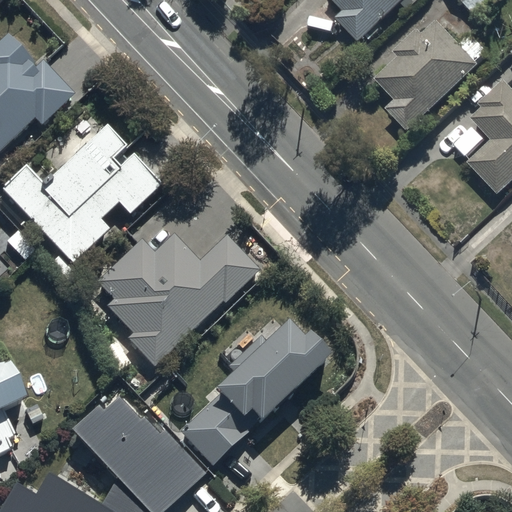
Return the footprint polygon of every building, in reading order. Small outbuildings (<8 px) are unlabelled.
[(336,0),(345,9),(338,15),(361,39),(401,0),(336,0)] [(462,0),(476,16),(493,0),(462,0)] [(462,43),(439,18),(423,32),(420,28),(395,52),(399,55),(376,76),(397,99),(389,106),(410,129),(481,63),(477,59),(487,49),(473,33),(462,43)] [(0,161),(33,129),(42,139),(75,107),(40,71),(37,74),(6,44),(0,49),(0,161)] [(502,194),(511,184),(511,85),(505,78),(481,101),(484,104),(472,116),(492,136),(468,159),(502,194)] [(25,174),(2,196),(58,257),(49,265),(66,284),(75,276),(71,271),(109,236),(99,225),(116,209),(126,220),(158,190),(131,160),(125,166),(121,161),(125,158),(105,136),(42,193),(25,174)] [(36,258),(15,239),(5,250),(26,270),(36,258)] [(132,344),(127,349),(154,378),(223,313),(224,314),(259,281),(226,246),(199,271),(174,245),(154,263),(142,251),(99,292),(114,308),(106,316),(132,344)] [(257,438),(260,441),(331,375),(309,352),(303,357),(287,340),(268,359),(260,350),(228,381),(236,389),(215,409),(218,411),(180,447),(211,481),(257,438)] [(0,466),(12,460),(8,452),(15,449),(5,431),(27,419),(6,381),(0,383),(0,466)] [(17,497),(7,511),(179,511),(206,487),(169,445),(162,449),(145,429),(139,433),(119,407),(101,422),(96,415),(66,440),(116,496),(105,511),(85,511),(51,487),(35,510),(17,497)]
